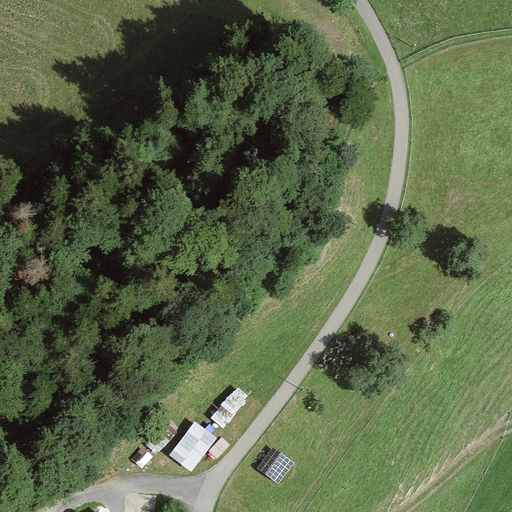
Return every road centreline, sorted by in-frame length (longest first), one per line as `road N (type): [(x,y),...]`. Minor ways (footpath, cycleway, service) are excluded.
road 1 (track): [(204,511),(207,488),(354,293),(392,206),(400,99),(385,44),(359,0)]
road 2 (track): [(0,448),(46,334),(65,246)]
